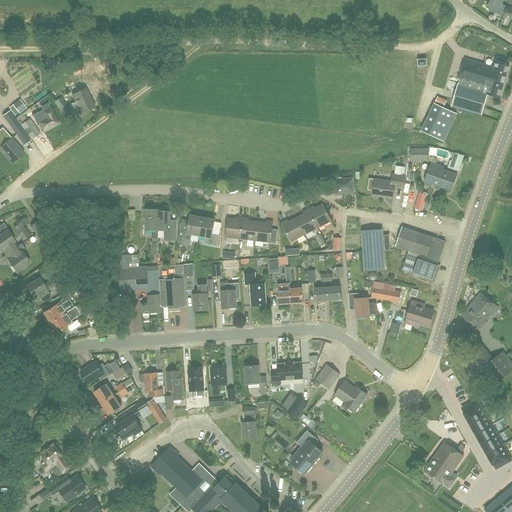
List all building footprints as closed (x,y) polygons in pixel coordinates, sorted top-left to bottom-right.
[(498,0),(494,5),(501,11),(502,11),(505,13),(504,16),(511,20),(511,8),(508,6),(508,7),(505,6),(503,5),(505,0),(498,0)] [(465,59),(462,69),(464,69),(464,71),(471,73),(489,79),(490,75),(505,79),(509,65),(504,63),(505,61),(504,58),(498,57),(496,58),(495,61),(497,62),(495,68),(481,64),(474,62),(465,59)] [(458,83),(451,107),(481,115),(487,95),(488,95),(488,93),(486,93),(486,92),(482,90),(483,87),(486,87),(487,81),(488,81),(489,79),(471,73),(464,71),(463,73),(461,73),(459,81),(460,81),(459,84),(458,83)] [(483,87),(482,90),(486,92),(486,93),(488,93),(488,95),(499,98),(505,79),(490,75),(489,79),(488,81),(487,81),(486,87),(483,87)] [(423,92),(423,79),(411,79),(412,93),(423,92)] [(82,113),(94,107),(85,89),(73,95),(82,113)] [(62,113),(69,108),(61,97),(60,98),(54,102),(62,113)] [(421,131),(444,142),(458,114),(434,103),(421,131)] [(43,109),(32,115),(37,124),(39,122),(44,131),(59,123),(51,108),(44,112),(43,109)] [(10,111),(3,116),(24,146),(31,141),(10,111)] [(29,118),(20,125),(29,137),(31,139),(40,133),(29,118)] [(2,129),(0,130),(0,148),(12,163),(24,153),(11,138),(2,129)] [(429,148),(410,148),(410,160),(429,161),(429,148)] [(461,171),(466,156),(459,154),(454,168),(461,171)] [(424,181),(433,184),(451,191),(457,174),(444,170),(445,167),(431,162),(424,181)] [(395,187),(403,189),(405,176),(393,175),(392,182),(370,179),(368,190),(373,190),(372,195),(394,198),(395,187)] [(335,193),(342,193),(353,192),(352,179),(341,180),(341,177),(335,178),(335,180),(334,180),(335,193)] [(420,193),(415,209),(422,211),(426,195),(420,193)] [(312,207),(308,209),(318,229),(331,222),(323,204),(313,209),(312,207)] [(145,209),(145,230),(152,230),(152,239),(158,239),(157,231),(157,211),(158,211),(158,209),(145,209)] [(296,218),(305,235),(318,229),(308,209),(304,211),(305,213),(296,218)] [(157,211),(157,231),(165,231),(165,238),(169,238),(169,240),(176,240),(176,224),(169,224),(169,211),(168,211),(168,210),(161,210),(161,211),(158,211),(157,211)] [(192,235),(199,236),(203,217),(190,215),(184,246),(188,247),(190,246),(192,235)] [(218,246),(220,235),(212,234),(215,220),(203,217),(199,236),(205,238),(204,244),(218,246)] [(240,239),(243,217),(239,217),(238,219),(228,218),(225,237),(240,239)] [(248,218),(243,217),(240,239),(255,241),(258,222),(247,221),(248,218)] [(291,242),(305,235),(296,218),(287,223),(286,221),(282,223),(291,242)] [(14,227),(23,241),(30,236),(23,226),(26,224),(22,219),(19,221),(20,223),(14,227)] [(41,241),(49,236),(38,220),(30,226),(41,241)] [(268,223),(258,222),(255,241),(271,243),(273,221),(268,221),(268,223)] [(2,250),(6,254),(17,246),(14,242),(14,241),(6,230),(8,229),(3,223),(0,225),(0,248),(1,250),(2,250)] [(385,226),(365,227),(366,266),(386,266),(385,226)] [(321,234),(317,236),(322,246),(326,244),(321,234)] [(407,235),(405,247),(430,251),(432,240),(407,235)] [(29,262),(22,252),(26,249),(22,243),(17,246),(6,254),(9,259),(8,260),(16,272),(29,262)] [(405,247),(403,257),(428,262),(430,251),(405,247)] [(337,253),(334,256),(339,261),(342,257),(337,253)] [(129,255),(117,256),(118,265),(120,265),(130,264),(129,255)] [(138,255),(129,255),(130,264),(139,264),(138,255)] [(74,273),(74,270),(75,269),(67,257),(57,264),(66,276),(67,275),(69,276),(74,273)] [(403,257),(401,268),(427,272),(428,262),(403,257)] [(280,274),(279,259),(269,260),(270,274),(280,274)] [(139,268),(118,270),(119,285),(147,283),(147,275),(159,274),(161,291),(161,295),(148,296),(148,303),(141,304),(142,313),(149,313),(162,312),(162,307),(169,306),(171,306),(171,309),(179,309),(178,306),(180,306),(186,305),(184,277),(183,264),(139,268)] [(193,264),(183,264),(184,277),(186,277),(194,276),(193,264)] [(48,265),(37,272),(43,280),(49,276),(53,274),(48,265)] [(213,277),(221,277),(220,265),(212,265),(213,277)] [(401,268),(399,281),(408,283),(409,281),(425,283),(427,272),(401,268)] [(308,283),(316,282),(315,270),(307,271),(308,283)] [(252,306),(266,305),(265,283),(256,284),(255,273),(244,274),(245,285),(250,284),(252,306)] [(291,303),(290,289),(290,283),(291,283),(290,275),(286,275),(287,284),(277,285),(278,304),(291,303)] [(51,298),(48,293),(47,291),(56,285),(53,280),(43,286),(39,278),(26,286),(36,301),(40,298),(43,303),(51,298)] [(374,281),(371,297),(382,299),(385,283),(374,281)] [(227,282),(220,283),(221,291),(222,308),(237,307),(236,299),(239,299),(238,283),(227,284),(227,282)] [(399,302),(401,292),(390,290),(391,284),(385,283),(382,299),(399,302)] [(194,310),(208,309),(207,293),(206,294),(206,285),(198,285),(199,294),(193,295),(194,310)] [(340,286),(327,287),(328,301),(341,300),(340,286)] [(328,301),(327,287),(314,288),(315,302),(328,301)] [(302,288),(290,289),(291,303),(303,303),(302,288)] [(479,330),(498,307),(480,292),(461,316),(479,331),(479,330)] [(377,302),(368,303),(368,298),(355,298),(355,293),(349,294),(350,306),(355,305),(356,318),(369,317),(369,315),(377,315),(377,302)] [(83,303),(86,308),(100,300),(97,294),(83,303)] [(50,310),(44,314),(49,323),(65,313),(70,310),(65,301),(55,307),(52,303),(47,306),(50,310)] [(420,324),(430,327),(434,311),(425,308),(426,305),(412,301),(405,323),(419,327),(420,324)] [(82,317),(88,315),(84,305),(78,307),(82,317)] [(65,313),(49,323),(56,333),(58,331),(66,326),(72,323),(69,319),(78,313),(75,307),(70,310),(65,313)] [(492,359),(476,340),(464,349),(494,385),(511,370),(511,362),(502,351),(492,359)] [(106,378),(114,372),(109,363),(104,366),(103,364),(99,367),(96,362),(81,372),(89,384),(99,378),(101,381),(106,378)] [(280,380),(302,379),(301,363),(294,363),(294,362),(285,363),(285,364),(278,364),(278,369),(271,370),(273,386),(280,386),(280,380)] [(261,395),(267,395),(266,376),(260,377),(259,365),(245,366),(246,384),(260,383),(261,395)] [(316,379),(329,389),(340,374),(326,365),(316,379)] [(122,367),(112,374),(117,380),(127,374),(122,367)] [(226,368),(211,369),(213,395),(219,395),(218,385),(227,385),(226,368)] [(205,403),(204,397),(203,390),(204,390),(202,369),(188,370),(190,391),(191,397),(192,396),(192,398),(197,397),(198,404),(205,403)] [(174,400),(182,400),(180,378),(179,378),(179,371),(167,372),(168,390),(173,390),(174,400)] [(163,396),(163,395),(162,389),(160,389),(160,384),(158,385),(157,373),(145,373),(146,374),(141,374),(139,376),(140,380),(142,382),(146,381),(147,390),(150,390),(150,394),(152,394),(152,397),(163,396)] [(354,413),(368,395),(356,386),(355,388),(345,381),(334,395),(344,402),(343,404),(354,413)] [(122,383),(115,387),(119,392),(125,388),(122,383)] [(125,388),(119,392),(122,397),(128,393),(131,397),(139,392),(133,383),(125,388)] [(102,403),(114,395),(107,384),(94,392),(102,403)] [(122,407),(114,395),(102,403),(109,415),(122,407)] [(298,397),(294,403),(287,399),(282,406),(289,410),(288,411),(299,419),(308,405),(298,397)] [(147,403),(160,424),(166,419),(153,399),(147,403)] [(141,415),(150,410),(143,400),(135,405),(141,415)] [(477,400),(464,408),(466,413),(480,405),(477,400)] [(466,413),(465,414),(470,424),(486,415),(480,405),(466,413)] [(244,439),(256,438),(256,425),(255,425),(255,418),(255,417),(254,407),(243,408),(244,415),(246,414),(247,422),(243,423),(244,439)] [(135,419),(141,415),(137,409),(128,415),(130,418),(117,427),(120,431),(117,433),(123,442),(132,436),(131,435),(134,433),(135,435),(142,431),(135,419)] [(312,420),(303,414),(300,419),(308,425),(312,420)] [(486,415),(470,424),(476,434),(492,425),(486,415)] [(492,425),(476,434),(482,444),(497,435),(492,425)] [(291,463),(304,474),(323,453),(312,444),(316,438),(307,431),(296,443),(303,449),(291,463)] [(497,435),(482,444),(487,454),(503,445),(497,435)] [(443,484),(449,488),(455,479),(449,475),(463,456),(444,442),(424,471),(443,484)] [(56,477),(69,467),(61,456),(62,456),(58,450),(60,449),(56,443),(54,445),(53,444),(40,453),(47,463),(42,467),(45,471),(52,467),(50,464),(54,462),(58,467),(52,471),(56,477)] [(503,445),(487,454),(493,464),(495,463),(508,455),(503,445)] [(230,480),(228,482),(224,478),(217,485),(215,483),(217,480),(199,463),(192,471),(177,457),(179,455),(170,447),(151,467),(160,475),(162,473),(177,488),(170,495),(187,511),(190,511),(193,509),(196,511),(209,511),(218,503),(221,505),(224,502),(234,511),(264,511),(246,494),(248,491),(244,487),(242,488),(241,489),(236,484),(235,485),(230,480)] [(508,455),(495,463),(497,468),(511,460),(508,455)] [(59,491),(67,502),(86,489),(82,483),(83,481),(80,478),(78,478),(77,476),(65,484),(61,479),(48,488),(53,495),(59,491)] [(511,511),(511,491),(510,489),(498,498),(509,511),(511,511)] [(101,511),(102,511),(93,498),(73,511),(101,511)] [(509,511),(498,498),(485,509),(487,511),(509,511)]
